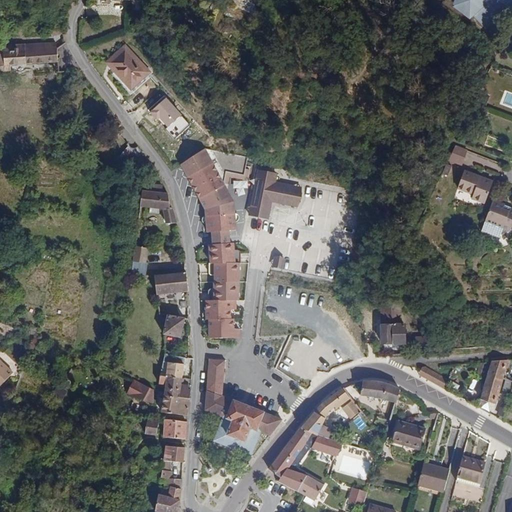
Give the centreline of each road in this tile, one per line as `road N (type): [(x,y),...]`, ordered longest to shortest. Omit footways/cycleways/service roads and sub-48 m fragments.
road 1 (residential): [(187,241),(168,178),(70,40),(81,0)]
road 2 (unclassified): [(251,356),(262,241),(187,241)]
road 3 (residential): [(192,507),(197,352)]
road 4 (tertiary): [(388,372),(511,442)]
road 5 (residential): [(226,511),(303,411)]
road 6 (residential): [(388,372),(511,354)]
